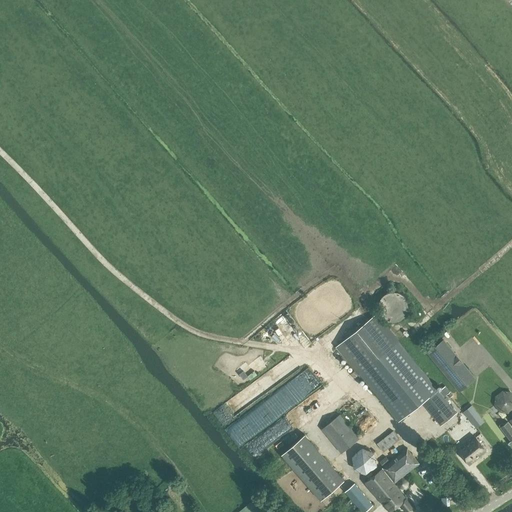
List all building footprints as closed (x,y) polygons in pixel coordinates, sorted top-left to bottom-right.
[(408,311),(409,306),(408,301),(406,297),(402,294),(398,292),(394,291),(389,292),(385,294),(382,297),(380,301),(379,306),(380,311),(382,315),(385,318),(389,320),(394,321),(398,320),(402,318),(406,315),(408,311)] [(337,344),(360,372),(399,421),(422,402),(441,425),(457,412),(444,396),(450,391),(445,385),(439,390),(376,313),(337,344)] [(475,378),(443,340),(428,352),(460,391),(475,378)] [(495,394),(493,403),(499,411),(508,412),(511,409),(511,391),(511,390),(502,389),(495,394)] [(472,405),(464,412),(466,415),(469,418),(477,412),(472,405)] [(322,428),(342,452),(360,438),(340,413),(322,428)] [(511,417),(510,419),(511,421),(511,425),(508,420),(500,426),(511,440),(509,441),(508,442),(511,447),(511,446),(511,417)] [(376,443),(382,451),(399,437),(393,430),(376,443)] [(321,500),(340,484),(345,480),(305,434),(282,454),(321,500)] [(459,450),(468,461),(470,463),(487,450),(484,447),(484,446),(476,436),(459,450)] [(352,456),(354,469),(367,474),(378,466),(376,452),(363,447),(352,456)] [(384,466),(366,482),(390,511),(400,503),(407,511),(409,511),(415,508),(395,483),(419,462),(407,447),(390,461),(386,456),(379,461),(384,466)] [(399,480),(399,484),(401,487),(405,487),(408,484),(408,481),(405,478),(401,478),(399,480)] [(346,490),(364,511),(373,505),(359,487),(355,483),(346,490)] [(260,511),(268,506),(259,495),(238,511),(260,511)]
